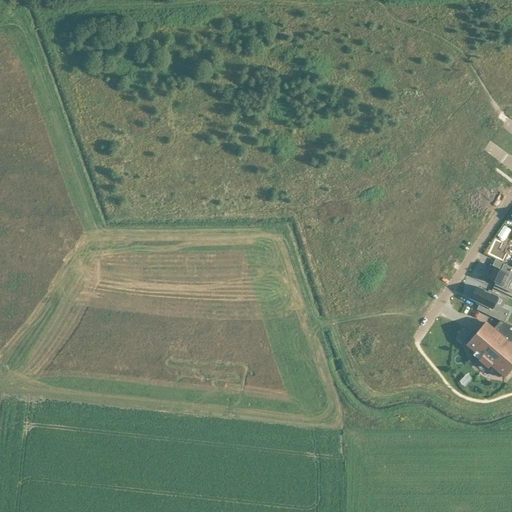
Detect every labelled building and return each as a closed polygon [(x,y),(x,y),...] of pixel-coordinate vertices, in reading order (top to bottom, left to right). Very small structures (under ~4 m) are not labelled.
[(495,241),(485,254),(492,258),(501,246),(495,241)] [(490,265),(484,277),(496,282),(495,285),(505,290),(510,279),(511,279),(511,267),(504,264),(501,270),(490,265)] [(476,286),(470,298),(480,303),(477,309),(504,322),(510,311),(495,303),(499,294),(489,289),(488,292),(476,286)] [(511,326),(500,320),(494,328),(488,323),(481,331),(479,329),(466,345),(474,352),(477,349),(483,354),(478,360),(487,368),(490,365),(504,377),(511,367),(511,326)] [(461,343),(470,333),(464,328),(457,335),(455,339),(461,343)]
